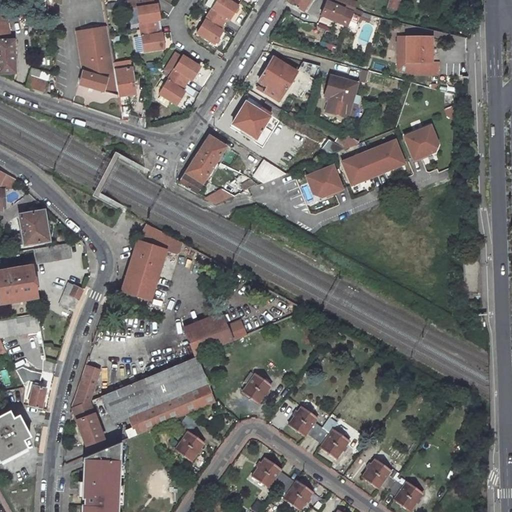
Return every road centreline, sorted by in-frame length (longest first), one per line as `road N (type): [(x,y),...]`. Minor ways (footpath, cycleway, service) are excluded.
road 1 (primary): [(494,18),(508,511)]
road 2 (unclassified): [(51,511),(47,466),(62,389),(104,247),(36,178),(0,155)]
road 3 (unclassified): [(0,85),(180,146),(267,0)]
road 4 (residential): [(372,511),(253,432),(196,511)]
road 5 (unknown): [(65,109),(69,18),(98,6)]
